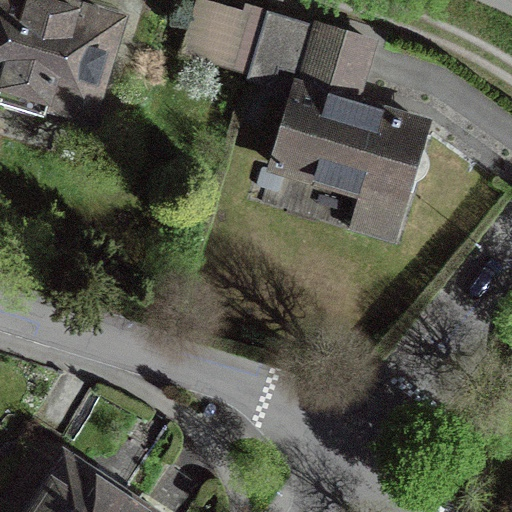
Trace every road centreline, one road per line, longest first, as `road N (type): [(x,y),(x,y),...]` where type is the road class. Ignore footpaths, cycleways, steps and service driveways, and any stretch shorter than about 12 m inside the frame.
road 1 (residential): [(353,457),(261,391),(0,309)]
road 2 (residential): [(511,267),(353,457)]
